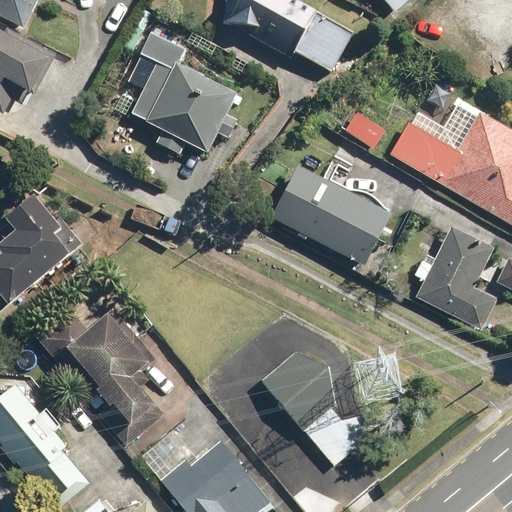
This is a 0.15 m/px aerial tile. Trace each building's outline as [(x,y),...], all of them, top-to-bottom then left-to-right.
[(0,0),(0,17),(23,29),(37,0),(0,0)] [(225,0),(223,21),(294,60),(300,53),(334,71),(356,33),(300,0),(225,0)] [(384,0),(397,15),(415,0),(384,0)] [(0,31),(0,112),(3,114),(18,86),(33,94),(52,58),(0,31)] [(158,62),(132,115),(210,154),(240,95),(182,66),(190,51),(153,33),(142,54),(158,62)] [(409,122),(389,155),(511,226),(511,130),(481,112),(458,151),(409,122)] [(357,113),(345,130),(373,150),(386,132),(357,113)] [(291,169),(272,160),(262,179),(281,189),(291,169)] [(300,166),(272,217),(366,267),(394,216),(300,166)] [(53,222),(34,198),(6,220),(19,235),(0,250),(0,254),(2,257),(0,259),(0,315),(86,247),(61,216),(53,222)] [(453,228),(416,299),(481,333),(498,301),(474,289),(495,250),(453,228)] [(511,260),(509,259),(496,283),(511,290),(511,260)] [(102,390),(99,392),(114,409),(116,407),(131,425),(155,405),(142,390),(154,381),(146,371),(156,362),(115,313),(91,332),(73,310),(37,341),(66,375),(80,364),(102,390)] [(298,354),(262,382),(332,469),(379,433),(363,416),(342,421),(334,408),(330,368),(298,354)] [(43,418),(19,389),(0,404),(0,438),(61,511),(64,511),(92,490),(66,459),(73,453),(57,435),(64,429),(50,412),(43,418)] [(269,511),(273,510),(224,446),(193,469),(189,463),(162,483),(183,511),(269,511)] [(88,511),(157,511),(149,502),(137,511),(112,511),(102,500),(88,511)]
